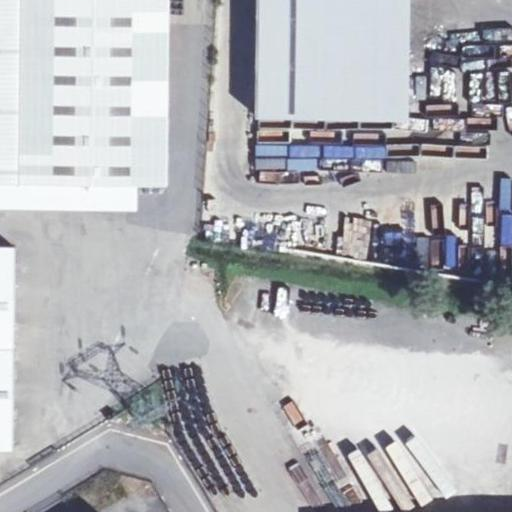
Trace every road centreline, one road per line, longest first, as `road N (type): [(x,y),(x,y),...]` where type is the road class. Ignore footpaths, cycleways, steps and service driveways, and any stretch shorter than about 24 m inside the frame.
road 1 (unknown): [(201,0),(188,140),(174,196),(86,336)]
road 2 (unknown): [(43,481),(77,406),(86,336)]
road 3 (unknown): [(86,336),(66,271),(51,251),(0,224)]
